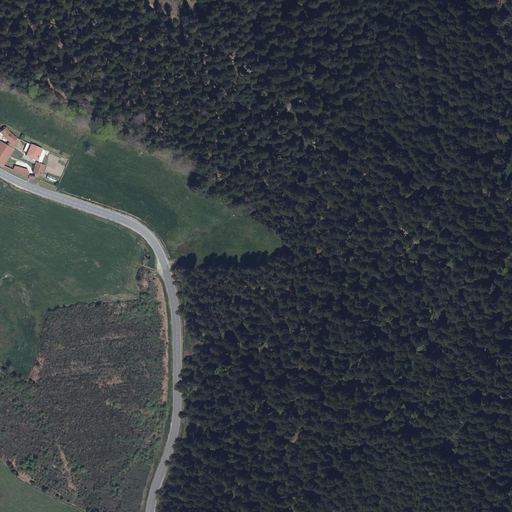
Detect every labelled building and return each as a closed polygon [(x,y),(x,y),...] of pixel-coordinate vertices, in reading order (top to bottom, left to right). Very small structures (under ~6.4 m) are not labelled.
[(6,127),(1,132),(8,141),(12,139),(17,137),(12,133),(6,127)] [(12,139),(8,141),(7,144),(12,147),(13,144),(19,148),(23,140),(17,137),(12,139)] [(0,164),(1,166),(12,147),(7,144),(0,140),(0,164)] [(42,160),(46,150),(36,146),(30,143),(26,152),(42,160)] [(41,174),(45,163),(37,160),(34,171),(41,174)] [(29,176),(31,173),(26,167),(16,164),(14,169),(29,176)]
